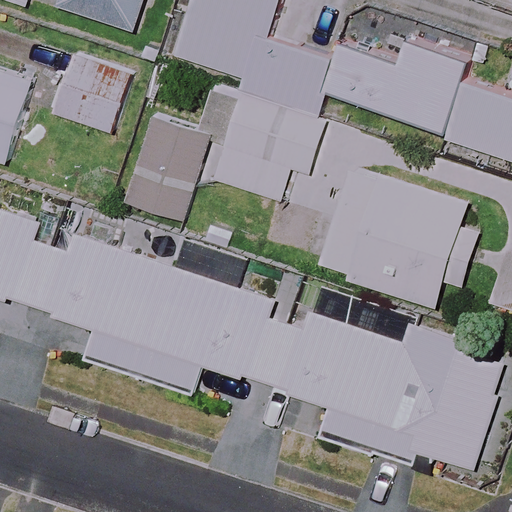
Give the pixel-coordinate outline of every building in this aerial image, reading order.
[(151,0),(66,0),(65,4),(142,28),(151,0)] [(327,89),(338,55),(273,35),(284,0),(199,0),(182,53),(251,75),(245,94),(318,117),(327,89)] [(338,55),(327,89),(451,128),(468,80),(474,59),(412,40),(405,63),(342,43),(338,55)] [(137,72),(78,53),(59,111),(118,130),(137,72)] [(39,79),(0,66),(0,156),(12,160),(39,79)] [(511,93),(468,80),(451,128),(449,135),(511,155),(511,93)] [(228,144),(245,94),(218,85),(204,126),(160,112),(132,200),(192,219),(216,141),(228,144)] [(318,117),(245,94),(228,144),(236,147),(225,181),(285,199),(293,174),(309,179),(319,146),(327,119),(318,117)] [(490,203),(361,164),(329,269),(482,314),(494,272),(472,265),(490,203)] [(0,289),(102,323),(91,356),(199,391),(210,358),(336,400),(326,432),(419,462),(424,446),(477,463),(511,355),(511,352),(416,322),(410,340),(315,310),(310,325),(273,313),(279,296),(78,231),(73,246),(40,236),(45,220),(0,204),(0,289)]
